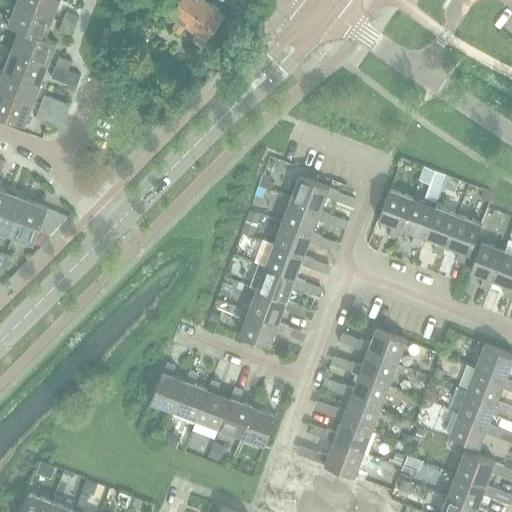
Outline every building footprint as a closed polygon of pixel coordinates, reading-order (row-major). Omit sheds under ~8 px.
[(54,17),(59,0),(17,0),(16,3),(54,17)] [(207,38),(226,12),(208,0),(177,0),(169,12),(179,19),(173,27),(180,32),(186,23),(207,38)] [(46,37),(54,17),(16,3),(8,24),(19,28),(19,27),(46,37)] [(76,26),(80,16),(67,12),(64,21),(76,26)] [(73,36),(76,26),(64,21),(60,31),(73,36)] [(46,37),(19,27),(19,28),(11,48),(35,57),(48,62),(57,41),(46,37)] [(41,82),(48,62),(35,57),(11,48),(4,68),(16,72),(41,82)] [(56,65),(69,70),(72,61),(59,56),(56,65)] [(81,75),(69,70),(56,65),(52,76),(77,86),(81,75)] [(0,89),(33,103),(41,82),(16,72),(4,68),(0,78),(0,89)] [(0,114),(25,124),(33,103),(0,89),(0,114)] [(40,106),(66,115),(70,104),(45,94),(40,106)] [(61,126),(66,115),(40,106),(36,117),(61,126)] [(290,197),(321,208),(326,195),(336,198),(339,189),(329,186),(330,185),(299,173),(290,197)] [(398,236),(402,226),(413,196),(390,188),(379,217),(393,222),(389,233),(398,236)] [(0,229),(12,234),(26,197),(6,189),(0,205),(0,229)] [(421,244),(424,234),(435,205),(413,196),(402,226),(415,231),(412,241),(421,244)] [(26,197),(12,234),(35,242),(40,228),(52,232),(69,214),(48,207),(48,205),(26,197)] [(331,212),(321,208),(290,197),(282,219),(313,231),(318,217),(328,221),(331,212)] [(443,253),(446,243),(457,213),(435,205),(424,234),(438,240),(434,250),(443,253)] [(457,213),(446,243),(460,248),(456,258),(465,261),(469,251),(470,252),(482,222),(457,213)] [(323,234),(313,231),(282,219),(273,241),(304,253),(305,253),(309,240),(319,244),(323,234)] [(304,253),(273,241),(262,237),(254,260),(265,264),(296,275),(301,262),(311,265),(314,256),(305,253),(304,253)] [(489,288),(493,278),(504,248),(481,239),(470,269),(484,274),(480,284),(489,288)] [(511,295),(511,250),(504,248),(493,278),(507,283),(503,293),(511,296),(511,295)] [(0,253),(0,265),(6,267),(11,254),(1,250),(0,253)] [(302,288),(306,279),(296,275),(265,264),(257,286),(287,298),(287,297),(292,284),(302,288)] [(287,297),(287,298),(257,286),(248,309),(278,320),(283,307),(293,311),(297,302),(287,297)] [(288,324),(278,320),(248,309),(239,332),(269,344),(275,329),(285,333),(288,324)] [(356,345),(367,349),(397,360),(405,338),(376,326),(370,341),(360,337),(356,345)] [(475,365),(505,376),(510,363),(511,363),(511,351),(484,341),(475,365)] [(388,383),(397,360),(367,349),(362,363),(351,359),(348,368),(358,371),(388,383)] [(173,409),(185,378),(171,373),(175,363),(167,360),(163,370),(162,370),(150,400),(173,409)] [(511,387),(511,379),(505,376),(475,365),(467,387),(497,399),(502,385),(511,389),(511,387)] [(196,417),(207,387),(194,382),(197,372),(189,368),(185,378),(173,409),(196,417)] [(380,406),(388,383),(358,371),(353,386),(343,382),(340,390),(350,394),(380,406)] [(219,426),(230,396),(216,390),(220,380),(211,377),(207,387),(196,417),(219,426)] [(241,434),(253,404),(239,399),(242,389),(234,385),(230,396),(219,426),(241,434)] [(506,402),(497,399),(467,387),(458,410),(488,421),(493,407),(503,411),(506,402)] [(257,394),(253,404),(241,434),(264,443),(275,413),(261,407),(265,397),(257,394)] [(371,428),(380,406),(350,394),(345,408),(334,404),(331,412),(342,416),(371,428)] [(498,425),(488,421),(458,410),(449,433),(479,444),(485,429),(494,433),(498,425)] [(363,450),(371,428),(342,416),(336,430),(326,426),(323,435),(333,439),(363,450)] [(354,474),(363,450),(333,439),(328,453),(317,449),(314,458),(324,462),(324,463),(354,474)] [(456,472),(485,483),(490,469),(501,473),(504,464),(493,460),(494,459),(465,448),(456,472)] [(495,487),(485,483),(456,472),(447,494),(477,505),(482,491),(492,495),(495,487)] [(46,511),(51,500),(28,491),(20,511),(46,511)] [(485,511),(487,509),(477,505),(447,494),(440,511),(485,511)] [(72,511),(73,509),(51,500),(46,511),(72,511)]
